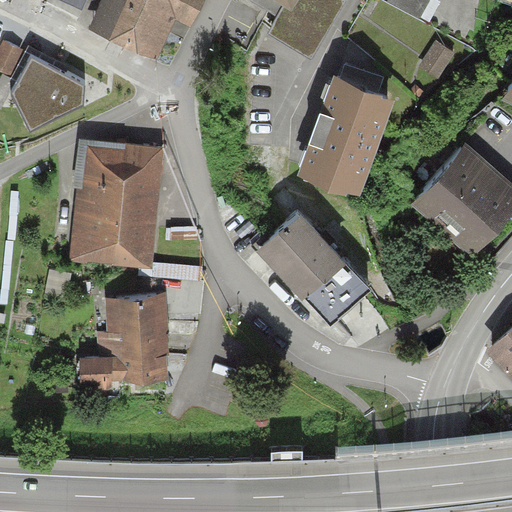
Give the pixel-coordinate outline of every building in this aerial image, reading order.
[(191,19),(199,0),(98,0),(89,19),(157,52),(172,19),(175,11),(191,19)] [(282,0),(269,23),(311,47),(338,0),(282,0)] [(390,0),(420,15),(421,13),(430,18),(439,0),(390,0)] [(0,66),(11,72),(24,44),(4,35),(0,42),(0,66)] [(438,73),(455,49),(436,36),(419,61),(438,73)] [(61,63),(33,48),(12,84),(30,123),(84,96),(86,76),(61,63)] [(383,77),(334,59),(322,94),(320,93),(315,108),(309,125),(310,126),(299,159),(361,181),(395,84),(382,79),(383,77)] [(511,96),(511,73),(501,90),(511,96)] [(70,255),(152,263),(164,140),(121,136),(79,131),(74,180),(77,180),(76,194),(70,255)] [(471,249),(511,203),(511,174),(507,170),(466,133),(410,195),(471,249)] [(265,251),(277,264),(323,220),(301,197),(255,241),(265,251)] [(347,245),(323,220),(277,264),(287,274),(302,289),(347,245)] [(163,277),(162,286),(166,286),(168,309),(201,313),(204,281),(163,277)] [(162,286),(104,291),(106,326),(97,328),(98,349),(166,348),(169,348),(167,327),(169,327),(168,314),(168,309),(166,286),(162,286)] [(511,318),(487,341),(511,368),(511,318)] [(167,358),(166,348),(98,349),(80,349),(80,386),(112,386),(112,377),(168,374),(167,358)]
